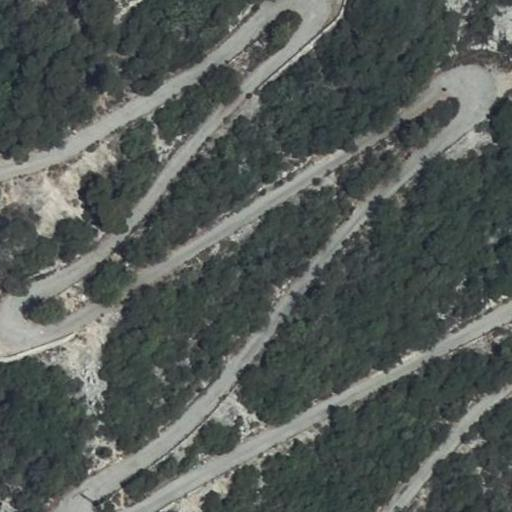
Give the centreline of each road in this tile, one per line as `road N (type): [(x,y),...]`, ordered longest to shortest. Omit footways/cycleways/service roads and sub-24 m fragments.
road 1 (unclassified): [(71,511),(80,495),(202,408),(381,193),(479,107),(475,80),(455,80),(59,330),(13,337),(2,330),(10,306),(101,254),(198,136),(311,28),(313,5),(306,0)]
road 2 (unclassified): [(511,307),(135,511)]
road 3 (unclassified): [(289,0),(148,103),(72,146),(0,170)]
road 4 (unclassified): [(391,511),(474,410),(511,382)]
